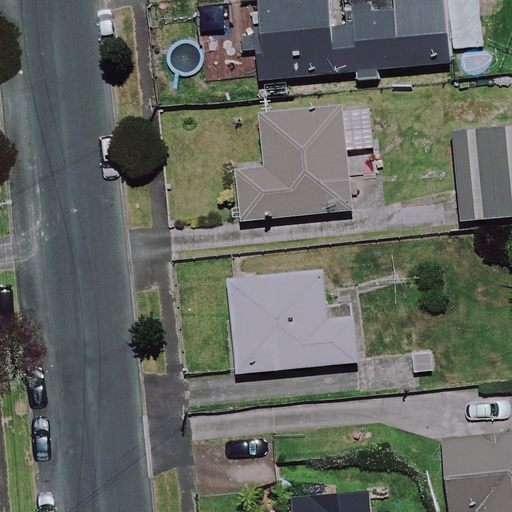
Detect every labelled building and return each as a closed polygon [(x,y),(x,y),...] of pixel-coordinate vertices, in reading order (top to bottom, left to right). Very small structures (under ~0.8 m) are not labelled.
[(381,83),(380,72),(450,69),(446,0),(261,0),(265,78),(356,73),(356,84),(381,83)] [(355,213),(347,107),(264,112),(268,172),(242,174),(245,221),(355,213)] [(511,226),(511,126),(467,131),(476,230),(511,226)] [(333,321),(328,273),(234,282),(243,375),(362,363),(358,319),(333,321)] [(511,511),(511,438),(448,444),(454,511),(511,511)] [(373,511),(372,495),(297,503),(297,511),(373,511)]
